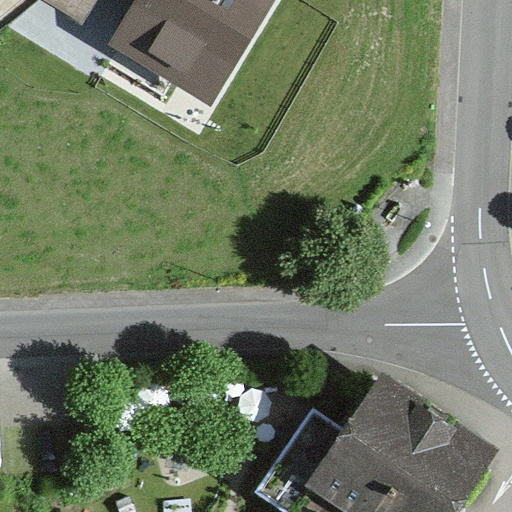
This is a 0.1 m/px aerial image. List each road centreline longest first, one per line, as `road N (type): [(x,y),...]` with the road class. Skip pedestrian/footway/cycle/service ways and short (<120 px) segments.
road 1 (tertiary): [(0,338),(495,317)]
road 2 (tertiary): [(495,317),(480,247),(490,0)]
